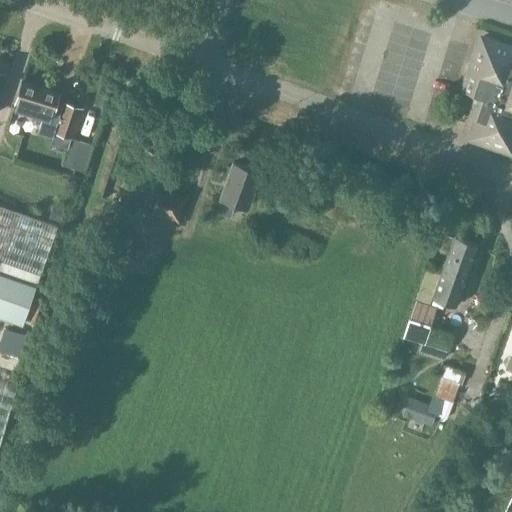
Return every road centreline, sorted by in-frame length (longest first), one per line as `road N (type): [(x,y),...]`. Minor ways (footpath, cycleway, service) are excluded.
road 1 (unclassified): [(511,176),(199,63)]
road 2 (unclassified): [(199,63),(19,0)]
